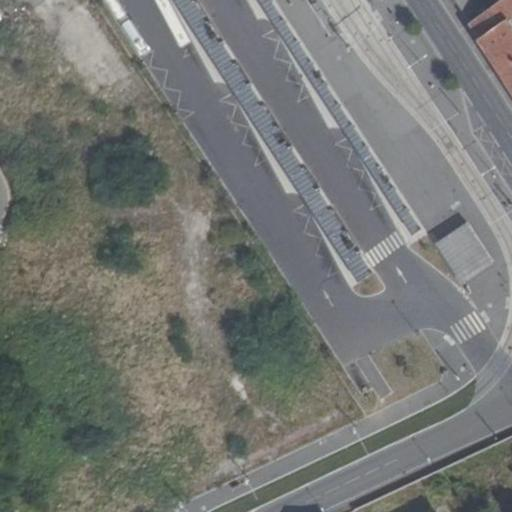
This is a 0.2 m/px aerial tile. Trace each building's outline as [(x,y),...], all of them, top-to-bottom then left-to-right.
[(456,0),(470,22),(486,10),(479,0),(456,0)] [(470,22),(500,70),(511,61),(511,22),(510,20),(511,18),(511,0),(501,0),(493,5),(486,10),(470,22)] [(511,61),(500,70),(511,87),(511,61)] [(496,261),(471,222),(445,238),(470,277),(496,261)] [(470,277),(445,238),(439,242),(468,286),(499,266),(496,261),(470,277)]
